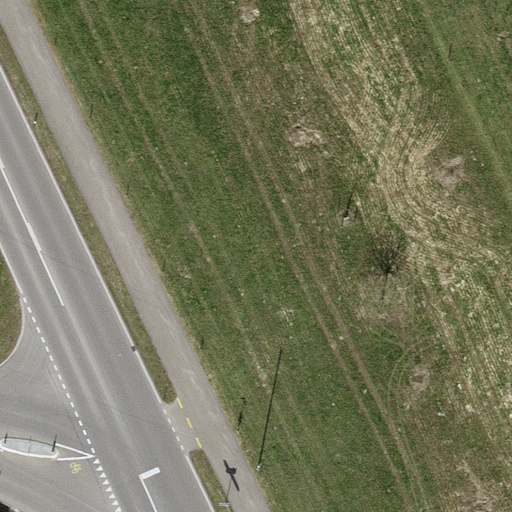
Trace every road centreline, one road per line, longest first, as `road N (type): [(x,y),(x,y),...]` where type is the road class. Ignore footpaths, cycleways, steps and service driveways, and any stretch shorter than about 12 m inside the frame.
road 1 (primary): [(0,142),(140,448)]
road 2 (tertiary): [(140,448),(94,455),(0,442)]
